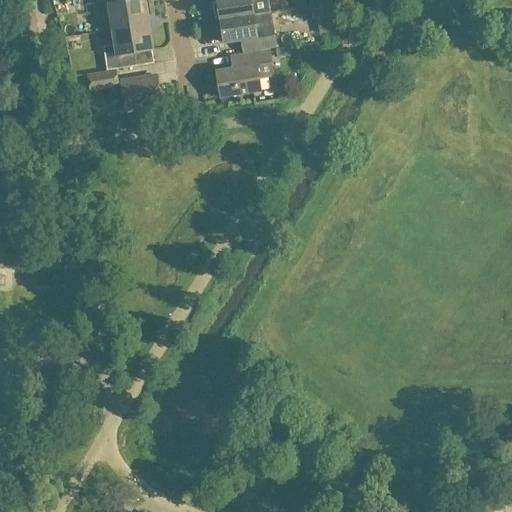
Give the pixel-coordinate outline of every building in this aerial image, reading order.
[(123,0),(93,0),(97,21),(100,35),(112,33),(146,28),(141,2),(124,5),(123,0)] [(219,22),(220,24),(268,16),(269,16),(266,0),(225,0),(216,2),(216,5),(212,8),(215,21),(219,22)] [(274,49),(268,16),(220,24),(223,46),(246,42),(248,54),(274,49)] [(146,28),(112,33),(114,50),(101,52),(106,75),(134,70),(132,57),(151,54),(146,28)] [(230,60),(232,72),(215,75),(219,100),(260,94),(258,81),(272,79),(268,54),(230,60)] [(116,89),(114,73),(106,75),(86,78),(89,93),(116,89)] [(124,114),(160,108),(155,81),(120,87),(124,114)]
